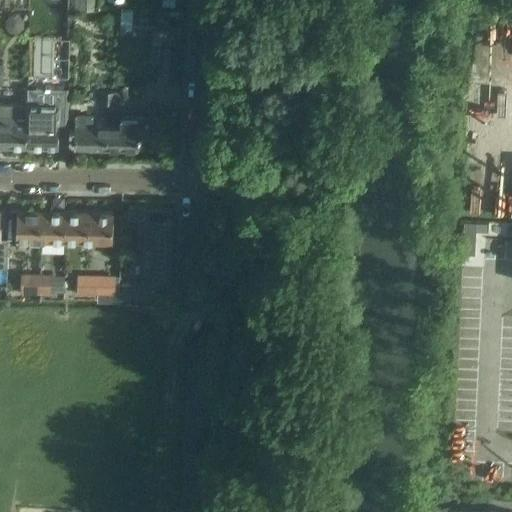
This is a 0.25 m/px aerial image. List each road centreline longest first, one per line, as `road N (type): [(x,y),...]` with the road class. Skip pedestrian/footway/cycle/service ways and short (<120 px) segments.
road 1 (residential): [(0,176),(194,178)]
road 2 (residential): [(194,178),(202,0)]
